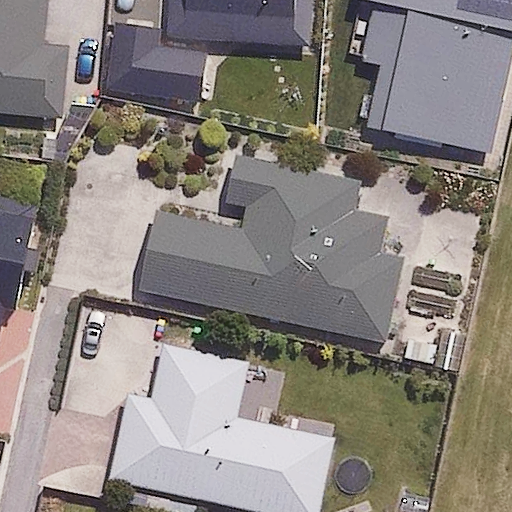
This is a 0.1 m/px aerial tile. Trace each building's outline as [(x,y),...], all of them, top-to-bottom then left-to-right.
[(0,0),(0,105),(65,107),(67,39),(49,39),(50,0),(0,0)] [(315,0),(175,0),(174,34),(315,37),(315,0)] [(385,60),(368,128),(496,160),(511,93),(511,0),(383,0),(370,56),(385,60)] [(216,46),(119,49),(120,93),(217,91),(216,46)] [(385,246),(393,211),(355,202),(362,174),(239,146),(229,192),(249,197),(245,215),(164,197),(145,283),(396,340),(411,275),(403,273),(408,252),(385,246)] [(155,390),(133,385),(113,472),(288,511),(320,511),(339,432),(245,411),(257,362),(166,341),(155,390)]
